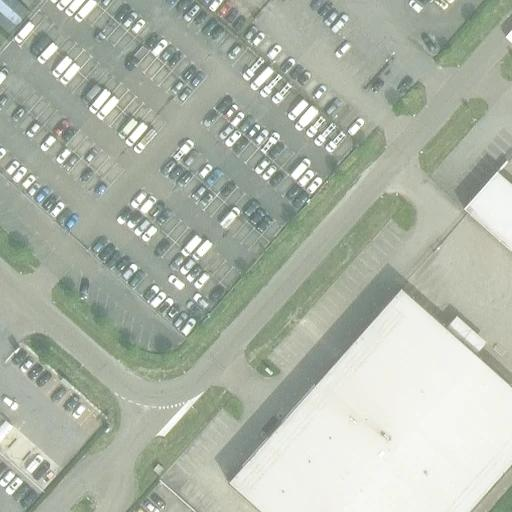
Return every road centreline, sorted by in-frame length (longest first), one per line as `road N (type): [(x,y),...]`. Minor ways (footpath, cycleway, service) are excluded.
road 1 (unclassified): [(156,395),(182,388),(511,29)]
road 2 (unclassified): [(0,275),(126,386),(156,395)]
